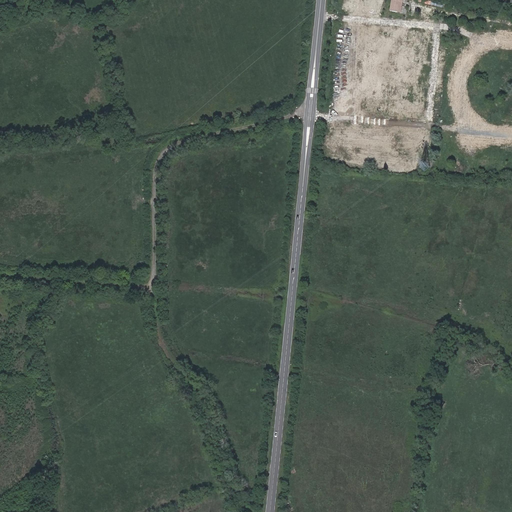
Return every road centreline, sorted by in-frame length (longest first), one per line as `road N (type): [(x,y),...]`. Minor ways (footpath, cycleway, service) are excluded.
road 1 (tertiary): [(310,115),(270,511)]
road 2 (unknown): [(474,35),(320,14)]
